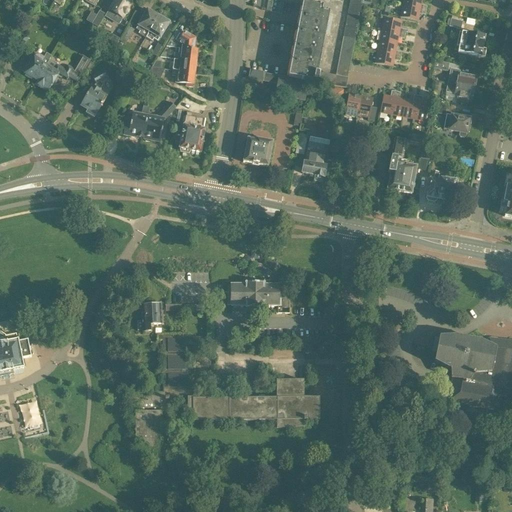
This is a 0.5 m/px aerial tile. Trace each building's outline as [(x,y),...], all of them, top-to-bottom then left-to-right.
[(127,9),(126,9),(131,1),(129,0),(116,0),(114,3),(113,3),(105,16),(118,24),(124,14),(125,14),(127,14),(128,12),(127,9)] [(281,6),(280,5),(281,1),(276,0),(272,0),(271,11),(281,13),(282,7),(281,7),(281,6)] [(403,0),(402,6),(426,11),(427,6),(421,5),(421,0),(403,0)] [(349,8),(360,10),(361,5),(350,2),(349,8)] [(294,45),(288,78),(308,82),(317,84),(319,73),(318,72),(329,15),(322,14),(322,13),(321,13),(322,9),(302,5),(294,45)] [(426,11),(402,6),(400,18),(418,21),(419,14),(425,15),(426,11)] [(349,8),(347,14),(359,16),(360,10),(349,8)] [(142,28),(149,32),(158,17),(157,16),(157,14),(154,12),(152,13),(147,10),(136,29),(140,32),(142,28)] [(96,16),(92,23),(98,27),(105,15),(99,12),(96,16)] [(91,24),(92,23),(96,16),(91,13),(86,21),(91,24)] [(358,22),(359,16),(347,14),(346,20),(358,22)] [(149,32),(145,38),(151,42),(153,39),(157,42),(169,23),(163,20),(163,18),(160,16),(158,17),(149,32)] [(383,19),(381,30),(405,35),(406,30),(400,29),(401,22),(383,19)] [(448,26),(460,29),(461,21),(450,19),(448,26)] [(346,20),(345,26),(357,28),(358,22),(346,20)] [(357,28),(345,26),(344,31),(356,34),(357,28)] [(120,41),(125,44),(133,30),(128,27),(120,41)] [(381,30),(379,41),(397,45),(398,38),(404,39),(405,35),(381,30)] [(182,45),(181,48),(193,50),(195,38),(184,32),(182,35),(180,34),(180,33),(175,31),(166,46),(172,47),(175,41),(182,45)] [(356,34),(344,31),(343,38),(355,40),(356,34)] [(461,54),(484,58),(486,50),(482,49),(484,38),(459,33),(457,41),(463,42),(461,54)] [(14,49),(20,52),(29,38),(22,34),(14,49)] [(379,41),(377,53),(400,57),(401,53),(395,51),(397,45),(379,41)] [(152,54),(157,57),(160,53),(162,48),(157,45),(152,54)] [(173,59),(179,60),(196,62),(197,50),(193,50),(181,48),(179,48),(178,54),(174,53),(173,59)] [(400,57),(377,53),(375,64),(392,67),(394,60),(400,62),(400,57)] [(33,55),(23,73),(36,81),(49,60),(51,57),(46,54),(44,57),(38,54),(33,55)] [(37,81),(35,84),(48,91),(58,74),(67,79),(68,78),(77,83),(90,61),(81,56),(73,69),(67,66),(65,70),(49,60),(36,81),(37,81)] [(173,59),(172,71),(175,71),(175,70),(194,73),(196,62),(179,60),(173,59)] [(155,61),(151,68),(160,69),(161,61),(155,61)] [(433,70),(447,72),(449,64),(435,61),(433,70)] [(148,73),(158,79),(163,69),(160,69),(151,68),(148,73)] [(450,69),(447,84),(474,90),(476,78),(458,74),(459,71),(450,69)] [(194,73),(175,70),(175,71),(172,71),(171,76),(175,76),(174,82),(186,84),(185,87),(193,88),(194,73)] [(248,79),(262,82),(264,73),(250,70),(248,79)] [(94,119),(95,117),(98,119),(100,118),(102,115),(102,113),(99,110),(106,98),(98,93),(102,86),(100,81),(106,77),(103,71),(91,78),(95,84),(93,87),(92,87),(80,106),(87,110),(85,113),(94,119)] [(276,89),(275,95),(305,101),(308,82),(279,76),(276,89)] [(346,88),(348,78),(347,78),(336,76),(334,83),(334,86),(346,88)] [(474,90),(447,84),(446,93),(454,95),(457,95),(455,102),(470,105),(474,90)] [(345,90),(328,87),(326,97),(343,100),(345,90)] [(380,113),(391,116),(396,92),(391,91),(390,97),(383,96),(380,113)] [(391,116),(402,118),(406,100),(399,99),(400,93),(396,92),(391,116)] [(345,114),(357,116),(360,97),(349,95),(345,114)] [(402,118),(413,120),(418,97),(414,96),(412,102),(406,100),(402,118)] [(360,97),(357,116),(368,118),(367,121),(374,122),(376,109),(370,107),(372,99),(360,97)] [(418,97),(413,120),(425,123),(429,105),(422,104),(423,98),(418,97)] [(143,106),(141,116),(147,117),(142,139),(143,140),(144,144),(148,144),(150,141),(159,143),(164,121),(175,108),(170,103),(157,117),(148,115),(149,108),(143,106)] [(433,113),(444,115),(445,109),(434,107),(433,113)] [(124,127),(123,135),(142,139),(147,117),(141,116),(132,114),(130,128),(124,127)] [(178,149),(179,149),(180,153),(189,155),(190,151),(199,153),(204,131),(202,130),(204,120),(190,117),(190,115),(186,114),(185,116),(180,141),(179,147),(178,149)] [(294,115),(292,127),(299,128),(301,116),(294,115)] [(443,129),(448,130),(448,131),(459,133),(459,134),(460,136),(464,137),(466,135),(470,119),(451,115),(451,116),(446,115),(443,129)] [(295,153),(302,155),(305,136),(299,135),(295,153)] [(410,142),(422,144),(423,137),(411,135),(410,142)] [(313,181),(321,183),(322,178),(323,178),(325,168),(324,168),(326,158),(329,141),(309,137),(306,154),(305,154),(304,164),(303,164),(301,174),(313,176),(314,177),(313,181)] [(387,191),(411,195),(416,168),(404,166),(405,164),(404,163),(408,141),(395,138),(391,154),(393,155),(393,158),(391,158),(390,161),(388,173),(390,174),(387,191)] [(242,162),(267,167),(272,143),(255,139),(255,141),(247,139),(242,162)] [(421,159),(429,161),(432,147),(423,145),(421,159)] [(432,162),(420,160),(418,170),(429,173),(432,162)] [(441,175),(441,174),(431,172),(429,180),(425,199),(427,202),(433,203),(436,201),(437,197),(441,197),(441,201),(440,206),(450,207),(451,203),(456,181),(445,179),(445,180),(442,180),(443,176),(441,175)] [(503,217),(511,218),(511,172),(509,187),(506,186),(502,202),(506,203),(503,217)] [(290,307),(290,293),(278,293),(278,286),(264,286),(264,284),(244,283),(244,285),(230,285),(230,289),(227,289),(227,306),(230,306),(245,307),(263,308),(263,307),(290,307)] [(161,325),(160,305),(141,306),(142,332),(150,332),(150,325),(161,325)] [(157,335),(157,341),(162,341),(162,353),(157,353),(157,358),(162,358),(162,370),(157,370),(157,376),(162,376),(162,393),(129,394),(129,413),(135,413),(135,456),(162,456),(162,431),(168,431),(168,399),(187,399),(187,415),(192,415),(192,423),(276,421),(276,429),(303,429),(303,421),(319,421),(319,399),(303,399),(303,381),(275,381),(275,399),(263,399),(263,398),(258,398),(258,399),(246,399),(246,398),(240,398),(240,399),(228,399),(228,398),(222,398),(222,399),(210,400),(210,398),(205,398),(205,399),(193,399),(193,388),(186,388),(186,376),(187,376),(187,370),(185,370),(185,358),(187,358),(187,352),(185,352),(185,340),(187,340),(187,335),(157,335)] [(438,339),(434,338),(431,352),(435,353),(433,362),(449,370),(450,378),(452,378),(447,402),(497,412),(500,400),(511,402),(511,340),(488,338),(485,345),(480,342),(456,337),(438,339)] [(0,374),(13,372),(14,375),(22,374),(21,369),(22,369),(23,369),(23,368),(21,359),(31,357),(27,340),(17,342),(17,341),(16,341),(6,343),(6,342),(1,339),(0,339),(0,374)] [(431,511),(432,500),(422,499),(421,511),(431,511)]
